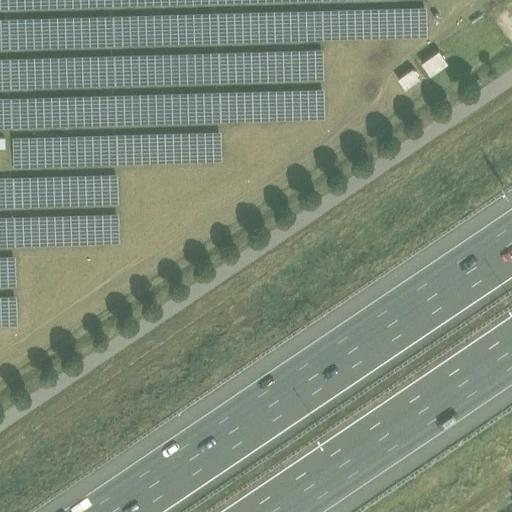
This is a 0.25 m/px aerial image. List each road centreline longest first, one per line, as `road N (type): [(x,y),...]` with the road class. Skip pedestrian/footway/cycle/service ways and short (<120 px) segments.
road 1 (unclassified): [(0,422),(511,75)]
road 2 (motorway): [(511,243),(113,511)]
road 3 (motorway): [(270,511),(511,348)]
